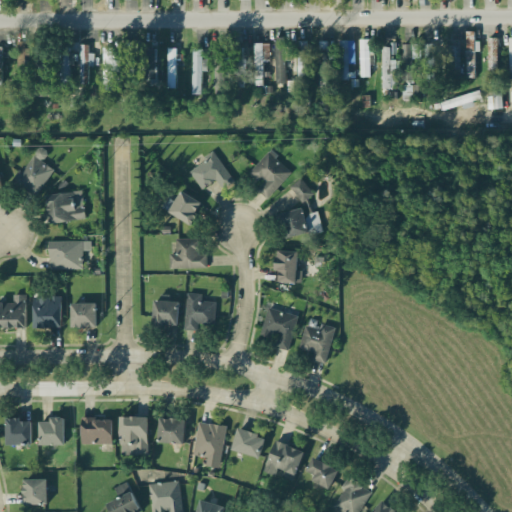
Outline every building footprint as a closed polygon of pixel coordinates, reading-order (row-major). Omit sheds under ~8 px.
[(467,77),(475,77),(475,50),(480,50),(479,40),(474,40),(474,30),(466,30),(467,77)] [(285,36),(275,36),(276,82),(286,82),(285,36)] [(488,37),(489,77),(498,77),(497,37),(488,37)] [(355,39),(339,40),(339,53),(327,53),(327,47),(320,47),(320,84),(329,84),(329,78),(339,78),(355,78),(355,39)] [(360,76),(369,76),(370,39),(360,39),(360,76)] [(307,40),(297,41),(298,78),(308,77),(307,40)] [(397,54),(396,41),(390,42),(390,46),(382,46),(383,87),(396,87),(396,59),(391,59),(391,54),(397,54)] [(125,87),(137,87),(136,42),(124,42),(125,87)] [(270,43),(256,42),(255,85),(262,85),(263,65),(270,66),(270,43)] [(437,80),(436,42),(426,43),(427,80),(437,80)] [(421,57),(421,43),(402,43),(404,79),(414,79),(414,58),(421,57)] [(94,53),(89,52),(89,44),(81,44),(79,83),(89,84),(89,65),(94,65),(94,53)] [(460,68),(459,44),(445,45),(446,68),(460,68)] [(157,86),(156,46),(143,47),(143,56),(139,56),(140,86),(157,86)] [(103,47),(103,91),(119,91),(120,76),(112,75),(113,47),(103,47)] [(167,87),(176,87),(177,48),(168,47),(167,87)] [(192,93),(202,94),(202,70),(207,70),(207,58),(202,58),(203,48),(193,48),(192,93)] [(59,89),(71,88),(70,64),(74,64),(73,50),(58,51),(59,89)] [(51,94),(50,56),(37,56),(38,95),(51,94)] [(231,78),(227,78),(227,70),(228,70),(227,60),(214,61),(215,90),(231,89),(231,78)] [(502,83),(492,84),(493,108),(503,107),(502,83)] [(403,93),(418,93),(418,85),(403,84),(403,93)] [(53,168),(42,161),(48,152),(37,145),(14,183),(36,196),(53,168)] [(268,198),(292,169),(268,150),(250,172),(263,182),(257,189),(268,198)] [(202,189),(216,179),(223,189),(235,181),(214,152),(189,170),(202,189)] [(314,192),(300,177),(289,187),(303,202),(314,192)] [(46,195),(50,223),(86,218),(82,189),(46,195)] [(203,202),(182,190),(169,211),(191,224),(203,202)] [(280,212),(285,238),(322,231),(318,211),(304,214),(302,208),(280,212)] [(170,268),(207,267),(207,253),(199,254),(199,237),(176,238),(176,253),(169,253),(170,268)] [(83,268),(82,249),(91,249),(91,240),(49,241),(49,269),(83,268)] [(279,281),(301,282),(302,270),(297,270),(298,251),(276,250),(276,269),(279,269),(279,281)] [(215,301),(201,300),(202,293),(186,292),(185,329),(201,330),(201,324),(214,325),(215,301)] [(0,301),(0,327),(26,327),(26,293),(12,294),(13,302),(0,301)] [(33,296),(34,327),(62,327),(61,295),(33,296)] [(179,300),(154,299),(153,324),(178,324),(179,300)] [(71,302),(71,327),(97,326),(97,302),(71,302)] [(298,315),(268,307),(260,334),(270,337),(271,332),(278,334),(275,346),(288,350),(298,315)] [(305,325),(298,347),(314,352),(312,359),(325,362),(335,327),(321,323),(319,329),(305,325)] [(64,416),(50,416),(50,420),(39,421),(40,444),(65,444),(64,416)] [(148,453),(148,416),(120,416),(120,453),(148,453)] [(6,417),(7,445),(32,444),(31,420),(22,420),(22,417),(6,417)] [(113,443),(112,417),(81,418),(82,443),(113,443)] [(185,418),(160,417),(159,442),(184,443),(185,418)] [(205,465),(221,467),(225,424),(197,422),(194,455),(206,456),(205,465)] [(261,456),(265,434),(237,429),(232,450),(261,456)] [(278,468),(296,474),(304,450),(274,440),(264,471),(276,475),(278,468)] [(306,471),(314,474),(312,480),(330,488),(338,467),(312,457),(306,471)] [(331,504),(342,511),(357,511),(372,491),(350,476),(331,504)] [(24,504),(48,503),(47,478),(24,478),(24,504)] [(169,511),(181,511),(179,480),(149,483),(152,511),(169,510),(169,511)] [(111,511),(136,511),(141,510),(127,481),(116,486),(120,497),(107,502),(111,511)] [(222,511),(224,505),(200,499),(196,511),(222,511)] [(397,511),(382,499),(371,511),(397,511)]
